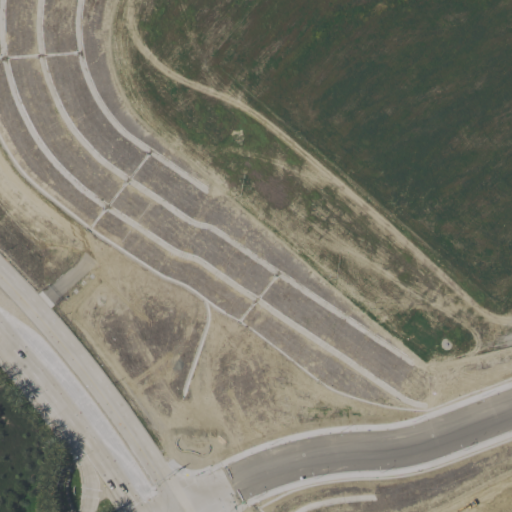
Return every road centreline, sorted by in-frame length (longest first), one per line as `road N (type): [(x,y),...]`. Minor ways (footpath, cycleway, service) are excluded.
road 1 (track): [(0,151),(112,271),(83,312),(150,414),(256,475)]
road 2 (primary): [(176,500),(84,370),(0,274)]
